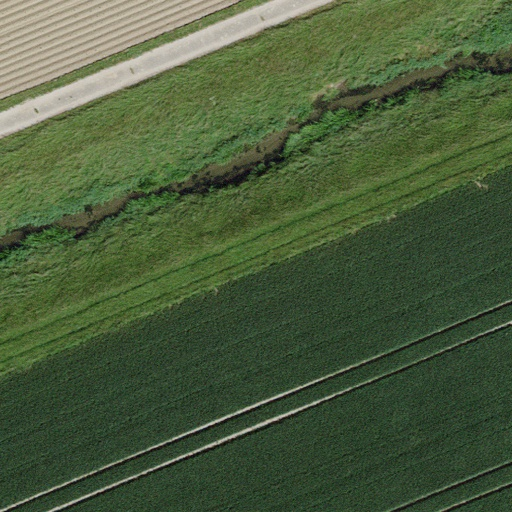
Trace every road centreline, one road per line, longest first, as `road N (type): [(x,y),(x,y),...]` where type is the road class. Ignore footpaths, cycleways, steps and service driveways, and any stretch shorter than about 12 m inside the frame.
road 1 (track): [(0,381),(511,172)]
road 2 (track): [(320,0),(0,132)]
